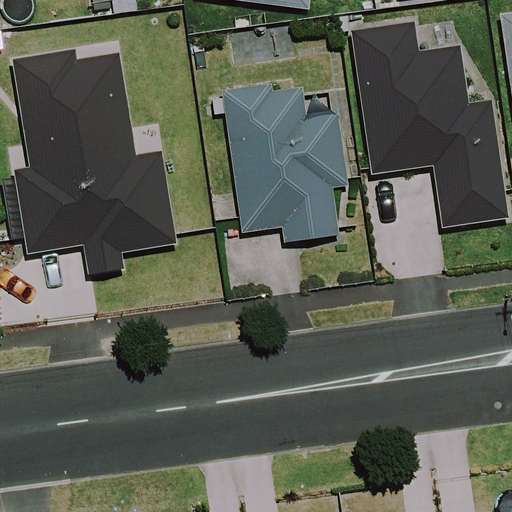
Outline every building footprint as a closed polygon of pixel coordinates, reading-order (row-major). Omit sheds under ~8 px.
[(189,0),(189,2),(302,12),(303,0),(189,0)] [(511,18),(493,22),(511,115),(511,149),(511,150),(511,18)] [(408,58),(403,25),(342,35),(365,180),(426,171),(436,233),(499,223),(480,103),(458,107),(449,52),(408,58)] [(56,59),(7,66),(24,175),(14,177),(28,266),(78,258),(81,278),(125,271),(123,254),(174,247),(173,238),(159,147),(120,153),(106,62),(58,69),(56,59)] [(217,121),(230,234),(276,229),(277,238),(331,232),(325,182),(336,181),(325,81),(214,94),(217,121)]
